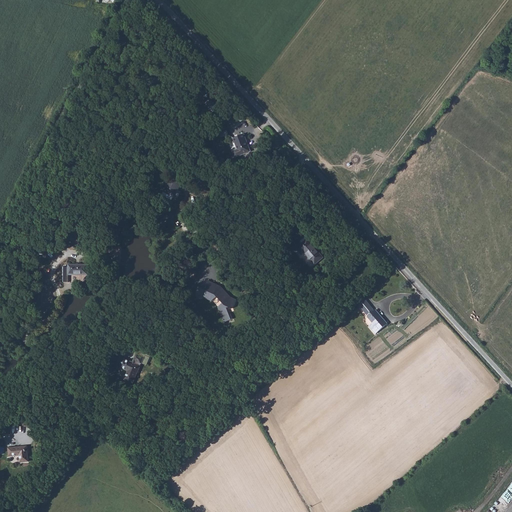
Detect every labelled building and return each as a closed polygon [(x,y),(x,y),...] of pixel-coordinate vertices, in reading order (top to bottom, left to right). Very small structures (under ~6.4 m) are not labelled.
[(247,121),(234,133),(242,141),(250,134),(254,137),(258,133),(247,121)] [(249,155),(241,148),(238,151),(246,158),(249,155)] [(189,185),(175,178),(170,189),(180,194),(183,195),(189,185)] [(172,201),(174,198),(164,193),(162,196),(172,201)] [(324,259),(309,242),(299,251),(304,257),(307,255),(317,266),(324,259)] [(88,264),(70,264),(70,267),(63,268),(64,284),(72,283),(71,275),(88,274),(88,264)] [(208,281),(205,290),(207,291),(204,297),(211,301),(217,296),(223,303),(219,307),(225,322),(231,320),(227,308),(229,307),(234,308),(237,301),(230,298),(221,288),(219,290),(217,287),(217,285),(208,281)] [(363,303),(357,308),(367,320),(373,315),(363,303)] [(387,329),(375,315),(368,322),(380,336),(387,329)] [(144,352),(138,349),(135,356),(142,359),(144,352)] [(140,364),(125,355),(121,365),(129,369),(126,376),(133,379),(140,364)] [(29,445),(10,446),(11,453),(22,453),(22,458),(29,458),(29,445)]
